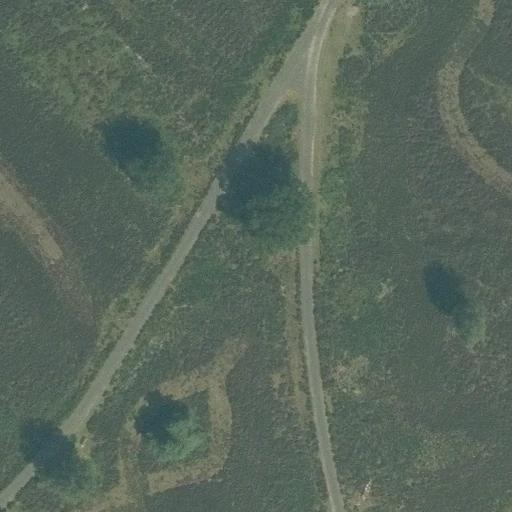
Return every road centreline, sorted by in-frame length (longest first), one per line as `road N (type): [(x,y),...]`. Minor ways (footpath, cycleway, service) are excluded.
road 1 (track): [(0,500),(101,381),(306,42)]
road 2 (track): [(337,511),(309,350),(306,42)]
